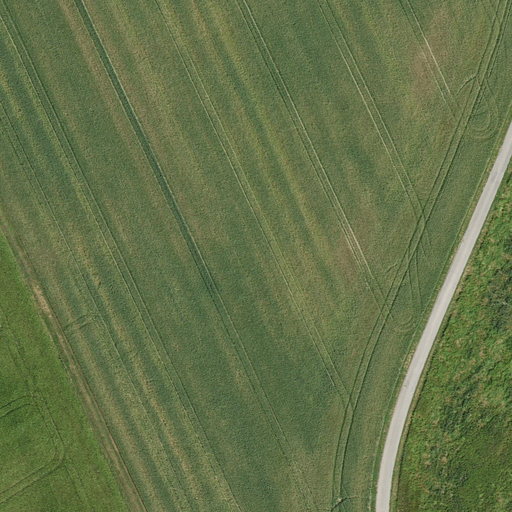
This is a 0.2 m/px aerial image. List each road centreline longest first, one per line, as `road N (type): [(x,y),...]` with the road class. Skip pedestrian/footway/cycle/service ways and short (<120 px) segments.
road 1 (track): [(511,140),(411,384),(383,511)]
road 2 (track): [(134,511),(0,221)]
